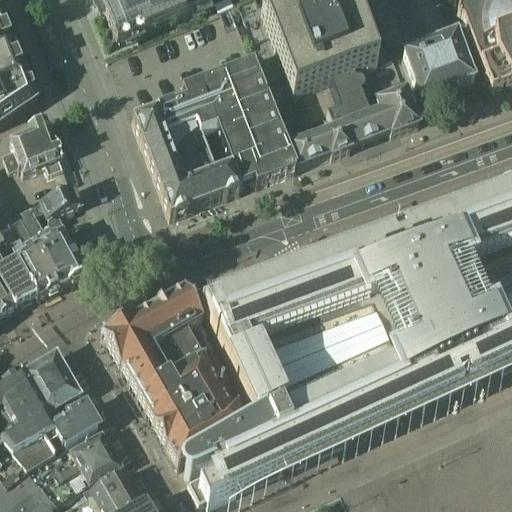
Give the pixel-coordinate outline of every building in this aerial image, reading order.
[(184,21),(211,10),(206,0),(102,0),(104,5),(97,8),(115,50),(142,39),(142,40),(185,22),(184,21)] [(386,51),(385,47),(367,0),(253,0),(254,1),(236,8),(283,130),(300,124),(312,144),(332,136),(368,123),(360,101),(361,101),(400,86),(386,51)] [(511,0),(463,0),(461,4),(460,8),(458,12),(457,16),(456,21),(462,24),(490,99),(511,90),(511,0)] [(0,127),(36,103),(32,93),(30,87),(25,77),(22,78),(15,62),(10,64),(3,47),(8,45),(0,24),(0,127)] [(438,99),(441,107),(457,101),(454,92),(456,92),(456,91),(471,86),(473,85),(472,83),(456,41),(456,40),(455,38),(454,39),(404,58),(402,58),(403,61),(419,103),(419,105),(421,105),(421,104),(436,99),(438,99)] [(158,202),(168,227),(172,225),(188,220),(187,219),(191,218),(191,217),(222,206),(224,206),(238,200),(240,199),(240,198),(292,178),(295,177),(286,153),(252,71),(184,97),(186,104),(155,115),(156,117),(131,127),(140,154),(142,153),(160,201),(158,202)] [(47,184),(61,179),(58,170),(61,169),(54,151),(52,151),(44,130),(27,136),(29,142),(9,149),(12,159),(1,163),(8,180),(16,177),(17,179),(20,178),(22,184),(43,175),(47,184)] [(48,229),(57,224),(76,216),(76,217),(79,216),(77,212),(79,211),(75,201),(73,203),(71,198),(68,199),(68,200),(40,211),(48,229)] [(275,288),(238,301),(199,315),(200,316),(202,316),(257,435),(185,476),(183,478),(183,482),(186,485),(189,485),(207,477),(209,480),(186,492),(196,511),(199,511),(207,508),(281,470),(285,468),(359,429),(448,383),(447,381),(460,375),(464,384),(488,373),(497,369),(511,362),(511,201),(353,259),(327,269),(300,278),(286,284),(275,288)] [(9,257),(36,306),(60,295),(46,270),(39,258),(41,257),(38,250),(34,252),(17,222),(7,228),(0,215),(0,245),(8,258),(9,257)] [(48,229),(47,230),(48,231),(41,236),(29,215),(17,222),(34,252),(38,250),(41,257),(39,258),(46,270),(68,257),(60,241),(59,242),(55,234),(60,231),(57,224),(48,229)] [(0,293),(14,317),(36,306),(9,257),(8,258),(0,245),(0,293)] [(68,257),(46,270),(60,295),(93,279),(94,278),(79,251),(68,257)] [(0,324),(14,317),(0,293),(0,324)] [(152,434),(151,434),(164,456),(165,457),(176,476),(244,437),(236,417),(235,414),(226,392),(218,374),(205,347),(199,332),(201,330),(183,298),(132,327),(131,326),(107,340),(105,339),(102,351),(104,352),(118,376),(118,375),(152,434)] [(20,381),(19,382),(44,424),(77,405),(78,406),(80,405),(79,402),(78,403),(55,364),(56,364),(55,361),(53,363),(21,382),(20,381)] [(44,424),(19,382),(1,392),(2,392),(0,393),(0,432),(5,442),(0,445),(0,450),(26,481),(54,464),(58,462),(65,457),(50,433),(44,424)] [(84,413),(50,433),(65,457),(98,438),(84,413)] [(26,481),(51,511),(58,511),(88,494),(88,495),(120,476),(101,442),(69,461),(70,464),(62,469),(58,462),(54,464),(26,481)] [(0,511),(51,511),(26,481),(0,450),(0,511)] [(77,511),(75,511),(138,511),(140,511),(122,480),(75,507),(77,511)]
